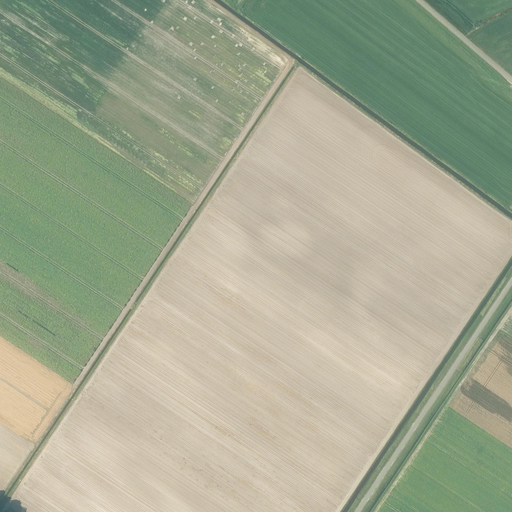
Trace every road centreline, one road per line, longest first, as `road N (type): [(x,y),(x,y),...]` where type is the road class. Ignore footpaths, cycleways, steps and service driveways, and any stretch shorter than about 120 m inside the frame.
road 1 (tertiary): [(356,511),(511,280)]
road 2 (tertiary): [(511,80),(418,0)]
